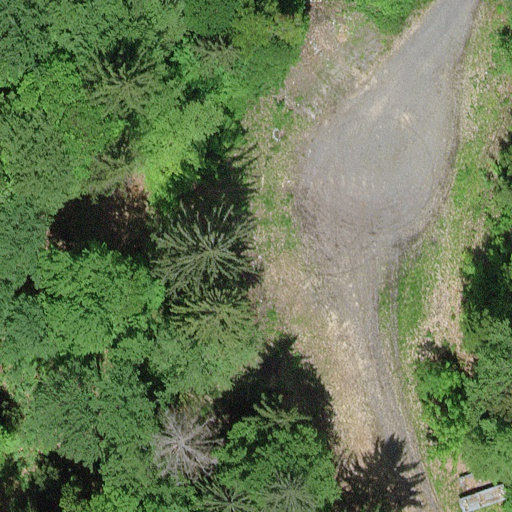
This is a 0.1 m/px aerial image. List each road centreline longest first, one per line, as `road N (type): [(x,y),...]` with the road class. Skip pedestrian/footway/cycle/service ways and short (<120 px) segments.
road 1 (track): [(316,146),(326,239),(430,511)]
road 2 (track): [(457,0),(316,146)]
